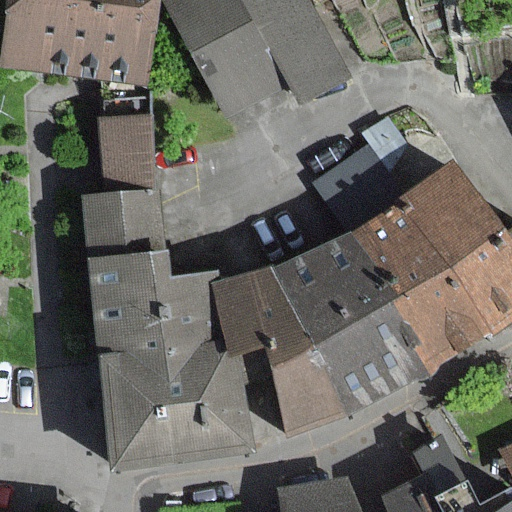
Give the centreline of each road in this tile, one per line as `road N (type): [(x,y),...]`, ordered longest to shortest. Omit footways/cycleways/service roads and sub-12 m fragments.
road 1 (residential): [(202,197),(344,112),(386,96),(446,111),(486,145),(511,182)]
road 2 (residential): [(352,446),(149,471),(129,498),(131,511)]
road 3 (residential): [(511,352),(352,446)]
